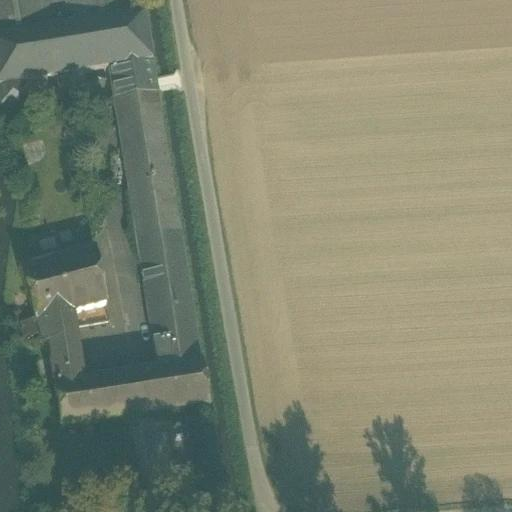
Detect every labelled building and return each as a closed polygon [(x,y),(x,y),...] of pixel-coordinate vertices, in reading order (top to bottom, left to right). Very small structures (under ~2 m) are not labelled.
[(0,0),(0,40),(6,39),(129,18),(125,0),(0,0)] [(143,16),(129,18),(6,39),(15,88),(45,83),(101,74),(106,105),(156,97),(143,16)] [(0,109),(18,107),(15,88),(6,39),(0,40),(0,109)] [(45,83),(15,88),(18,107),(49,102),(45,83)] [(106,105),(148,363),(196,354),(156,97),(106,105)] [(52,345),(66,428),(97,421),(88,376),(74,307),(108,299),(95,247),(26,265),(45,342),(52,345)] [(88,376),(97,421),(147,410),(202,397),(196,354),(148,363),(88,376)]
